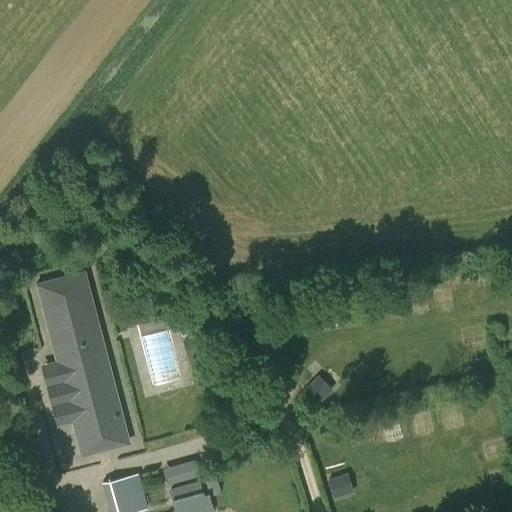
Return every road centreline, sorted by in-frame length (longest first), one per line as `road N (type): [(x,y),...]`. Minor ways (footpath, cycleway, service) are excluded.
road 1 (track): [(54,511),(103,466),(218,434)]
road 2 (track): [(324,511),(292,381)]
